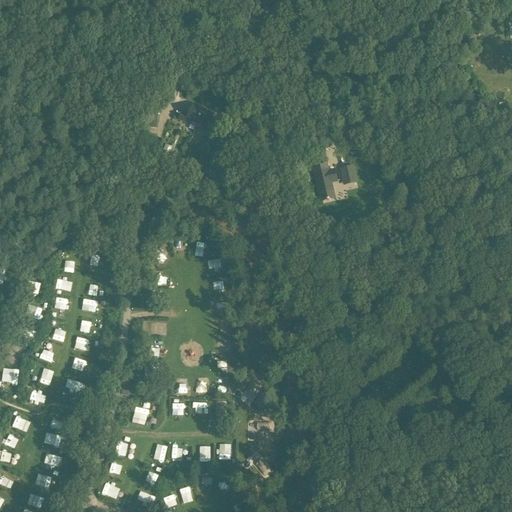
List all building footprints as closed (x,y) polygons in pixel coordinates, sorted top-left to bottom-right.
[(188,116),(182,114),(179,120),(189,124),(190,122),(197,125),(204,109),(193,105),(188,116)] [(204,109),(197,125),(205,128),(204,131),(214,135),(217,128),(210,125),(215,114),(204,109)] [(217,175),(221,167),(209,163),(205,172),(213,175),(214,174),(217,175)] [(328,170),(315,173),(320,194),(333,191),(331,182),(337,181),(335,171),(328,172),(328,170)] [(388,224),(398,214),(394,209),(383,219),(388,224)] [(128,397),(129,388),(122,387),(121,391),(121,395),(128,397)]
